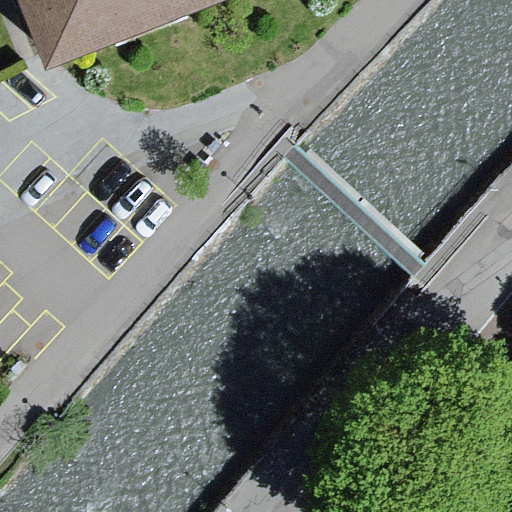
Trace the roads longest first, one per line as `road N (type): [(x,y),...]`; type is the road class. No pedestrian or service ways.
road 1 (residential): [(0,439),(290,111),(403,0)]
road 2 (residential): [(253,511),(353,402),(511,251)]
